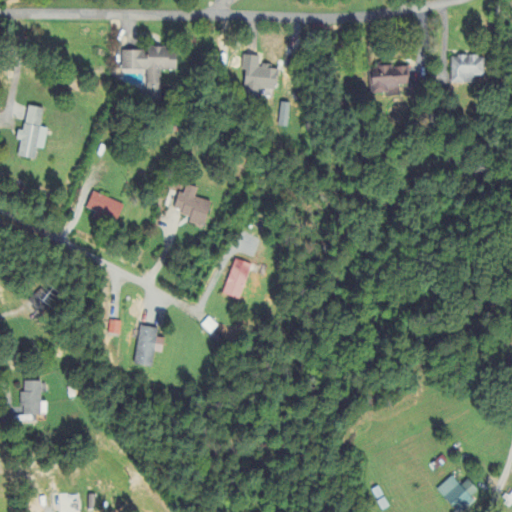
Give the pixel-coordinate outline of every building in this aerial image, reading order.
[(123,71),(148,71),(148,101),(162,101),(162,72),(178,71),(178,50),(123,50),(123,71)] [(244,95),(262,97),(263,89),(277,91),(280,69),(260,66),(261,58),(245,56),(243,71),(247,71),(244,95)] [(452,57),(452,84),(475,85),(475,77),(485,77),(486,58),(452,57)] [(401,98),(401,86),(410,86),(409,67),(370,69),(372,95),(386,95),(387,98),(401,98)] [(279,127),(289,128),(291,105),(281,103),(279,127)] [(45,110),(28,108),(25,132),(19,132),(18,141),(21,142),(19,158),(37,160),(38,150),(45,151),(48,129),(42,129),(45,110)] [(212,203),(196,199),(199,189),(188,186),(186,195),(180,193),(175,212),(192,217),(190,224),(206,229),(212,203)] [(97,213),(94,218),(117,228),(126,207),(94,193),(87,209),(97,213)] [(240,302),(253,266),(236,260),(223,295),(240,302)] [(29,303),(42,316),(55,302),(41,290),(29,303)] [(211,335),(219,327),(210,318),(202,327),(211,335)] [(109,334),(120,335),(121,323),(110,322),(109,334)] [(154,368),(155,353),(163,354),(165,340),(158,339),(159,330),(140,328),(136,366),(154,368)] [(47,417),(48,404),(43,403),(43,383),(25,383),(25,393),(23,393),(22,416),(47,417)] [(479,492),(469,481),(462,487),(453,477),(438,491),(456,511),(465,511),(476,502),(472,498),(479,492)]
